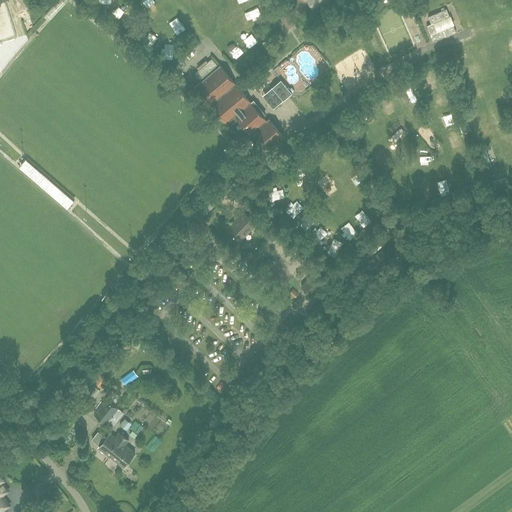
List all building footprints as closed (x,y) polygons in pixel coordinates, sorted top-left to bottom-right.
[(256,0),(247,0),(251,10),(259,7),(256,0)] [(306,0),(313,11),(330,0),(306,0)] [(431,24),(427,26),(433,42),(456,33),(446,9),(428,16),(431,24)] [(263,12),(253,17),(257,28),(268,23),(263,12)] [(275,19),(283,32),(294,25),(287,12),(275,19)] [(346,22),(336,21),(335,30),(344,31),(346,22)] [(255,31),(250,32),(255,49),(260,47),(255,31)] [(156,33),(146,42),(152,49),(162,41),(156,33)] [(242,64),(248,59),(243,52),(237,57),(242,64)] [(193,70),(201,62),(196,56),(187,64),(193,70)] [(212,58),(194,73),(199,80),(217,65),(212,58)] [(194,86),(202,95),(198,99),(207,109),(211,105),(226,123),(229,126),(238,118),(256,140),(263,134),(272,144),(282,135),(269,119),(266,121),(251,103),(248,105),(243,99),(246,96),(219,65),(202,80),(194,86)] [(434,92),(444,86),(439,78),(429,84),(434,92)] [(292,92),(281,79),(273,86),(283,99),(292,92)] [(455,80),(447,83),(447,84),(449,88),(450,90),(458,86),(459,84),(457,80),(455,80)] [(389,115),(397,110),(391,102),(384,106),(389,115)] [(465,123),(460,125),(464,133),(469,130),(465,123)] [(451,145),(463,139),(459,132),(448,137),(451,145)] [(245,150),(237,158),(244,165),(252,157),(245,150)] [(486,150),(478,153),(484,172),(492,169),(486,150)] [(70,208),(77,201),(28,156),(22,164),(70,208)] [(506,178),(489,183),(491,189),(508,184),(506,178)] [(377,190),(383,186),(384,185),(382,182),(381,182),(374,185),(374,187),(375,189),(377,190)] [(276,197),(279,206),(287,203),(284,194),(276,197)] [(244,211),(227,229),(240,240),(256,223),(244,211)] [(400,243),(405,251),(413,246),(408,238),(400,243)] [(302,285),(312,295),(319,288),(316,285),(324,277),(327,279),(327,280),(327,279),(320,272),(312,281),(309,278),(302,285)] [(289,293),(294,298),(298,293),(293,289),(289,293)] [(131,343),(137,349),(144,342),(134,332),(131,336),(134,339),(131,343)] [(99,374),(92,383),(101,390),(103,387),(100,385),(103,382),(106,384),(108,381),(99,374)] [(94,414),(106,424),(118,408),(106,399),(94,414)] [(109,433),(98,447),(124,467),(135,452),(125,445),(129,440),(119,432),(115,437),(109,433)] [(164,456),(169,449),(163,445),(159,452),(164,456)] [(8,491),(1,483),(4,481),(5,481),(0,475),(0,511),(9,505),(9,506),(10,506),(3,497),(3,498),(1,496),(8,491)]
